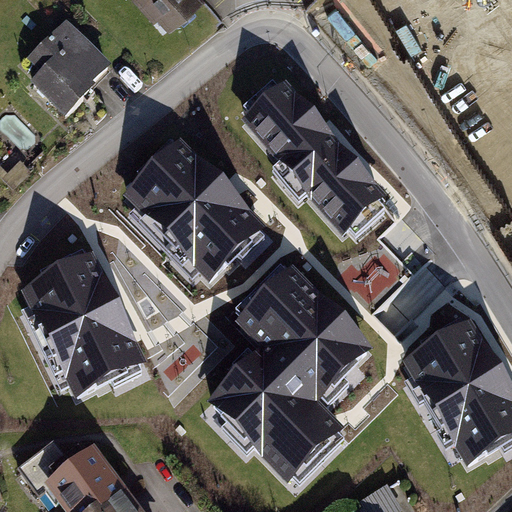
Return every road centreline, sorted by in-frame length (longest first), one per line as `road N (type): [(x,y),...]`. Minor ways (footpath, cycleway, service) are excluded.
road 1 (residential): [(511,313),(403,159),(310,52),(262,23)]
road 2 (residential): [(0,256),(50,192),(262,23)]
